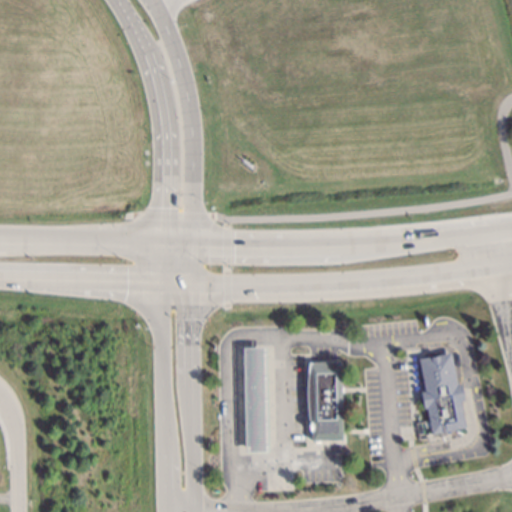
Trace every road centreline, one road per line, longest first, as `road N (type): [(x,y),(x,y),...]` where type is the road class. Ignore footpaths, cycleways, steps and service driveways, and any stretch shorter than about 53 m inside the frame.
road 1 (primary): [(0,281),(327,285),(509,267)]
road 2 (tertiary): [(193,511),(188,246)]
road 3 (tertiary): [(160,246),(163,511)]
road 4 (tertiary): [(113,0),(152,73),(160,111),(160,246)]
road 5 (tertiary): [(188,246),(185,96),(148,0)]
road 6 (residential): [(511,475),(288,511)]
road 7 (primary): [(508,231),(339,246)]
road 8 (primary): [(160,246),(0,242)]
road 9 (primary): [(339,246),(188,246)]
